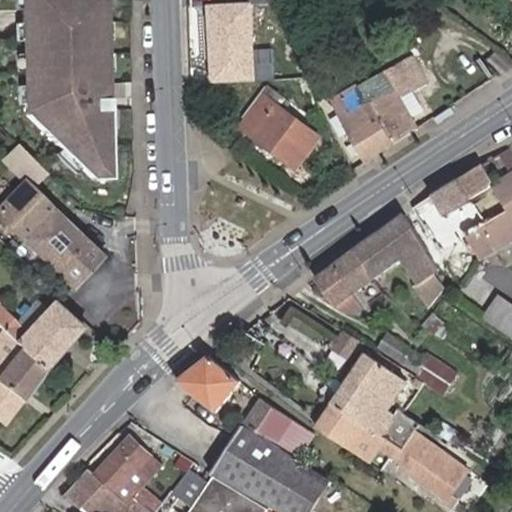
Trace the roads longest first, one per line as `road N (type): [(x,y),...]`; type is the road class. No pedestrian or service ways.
road 1 (secondary): [(511,101),(194,316)]
road 2 (residential): [(165,0),(174,236),(194,316)]
road 3 (secondary): [(194,316),(18,497)]
